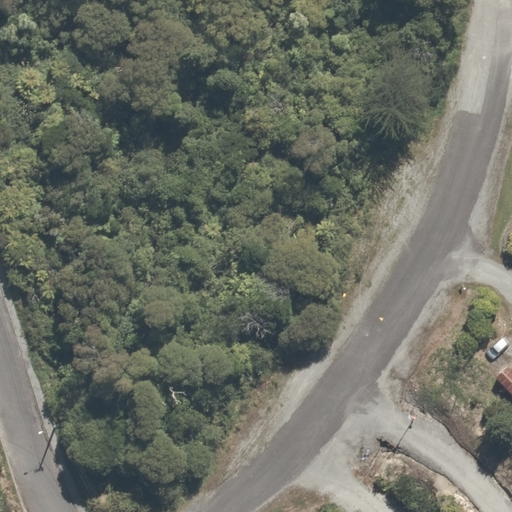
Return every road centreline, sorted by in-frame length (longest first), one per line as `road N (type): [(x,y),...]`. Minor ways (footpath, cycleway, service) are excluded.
road 1 (residential): [(504,0),(503,57),(446,223),(345,388),(230,511)]
road 2 (residential): [(62,511),(0,334)]
